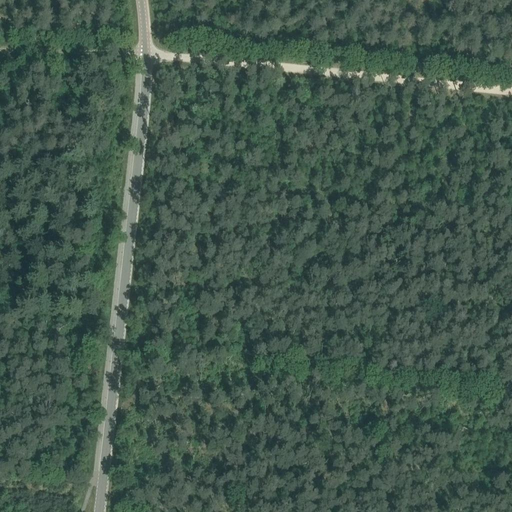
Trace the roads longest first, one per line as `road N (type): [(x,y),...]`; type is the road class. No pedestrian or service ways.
road 1 (tertiary): [(99,511),(139,148),(146,57),(140,0)]
road 2 (track): [(511,91),(146,57)]
road 3 (track): [(146,57),(0,51)]
